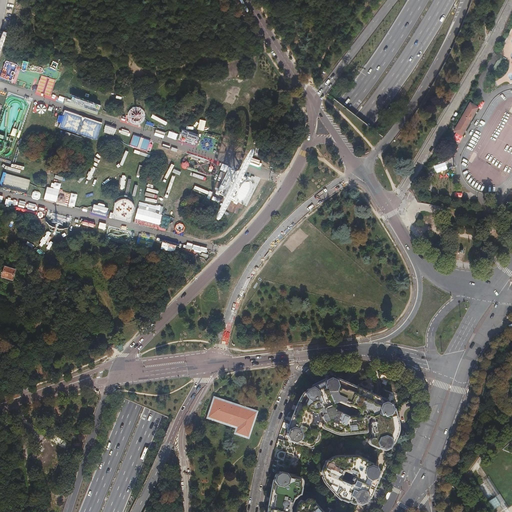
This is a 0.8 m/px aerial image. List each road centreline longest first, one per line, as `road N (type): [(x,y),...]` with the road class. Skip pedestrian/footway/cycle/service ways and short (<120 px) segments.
road 1 (trunk): [(113,511),(169,375),(222,283),(364,121),(444,0)]
road 2 (trunk): [(418,0),(360,89),(188,292),(89,511)]
road 3 (track): [(289,181),(0,84)]
road 4 (secondary): [(306,150),(251,233),(123,364)]
road 5 (unclassified): [(388,212),(511,1)]
road 6 (track): [(0,192),(230,253)]
road 7 (trunk): [(359,169),(416,99),(464,0)]
road 8 (residential): [(255,511),(266,452),(306,355)]
road 9 (trunk): [(136,511),(209,366)]
road 10 (trunk): [(115,379),(67,511)]
road 11 (trunk): [(392,0),(312,103)]
road 12 (tertiary): [(312,103),(247,0)]
